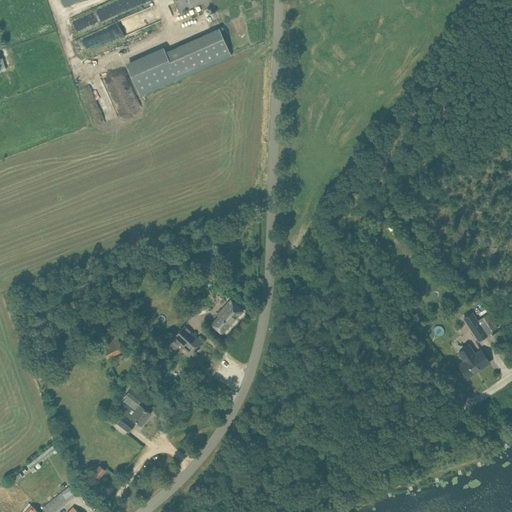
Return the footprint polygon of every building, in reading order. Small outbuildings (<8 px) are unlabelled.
[(83,0),(88,10),(112,0),(83,0)] [(115,0),(121,13),(128,9),(128,8),(134,5),(132,0),(115,0)] [(174,0),(179,13),(181,15),(185,14),(184,11),(207,0),(174,0)] [(83,51),(161,20),(157,8),(78,38),(83,51)] [(92,10),(72,19),(77,29),(97,21),(92,10)] [(219,28),(183,44),(165,52),(178,80),(231,56),(219,28)] [(185,285),(184,283),(194,280),(191,270),(168,277),(173,289),(185,285)] [(243,311),(230,299),(216,314),(218,316),(211,323),(222,333),(243,311)] [(479,340),(487,335),(496,329),(487,314),(477,321),(471,312),(464,317),(470,326),(473,332),(479,340)] [(203,343),(196,336),(184,325),(171,340),(179,347),(181,344),(193,355),(203,343)] [(102,342),(100,343),(108,359),(124,351),(114,331),(100,338),(102,342)] [(459,365),(467,377),(489,362),(481,350),(459,365)] [(131,388),(126,394),(127,395),(123,401),(136,411),(131,417),(132,417),(130,419),(123,414),(117,422),(129,431),(135,423),(134,423),(136,421),(141,425),(142,423),(144,424),(145,422),(145,420),(150,413),(141,405),(140,405),(138,404),(143,397),(131,388)] [(27,465),(30,469),(33,472),(36,470),(33,466),(60,445),(57,441),(27,465)] [(100,465),(93,473),(99,478),(106,470),(100,465)] [(20,473),(13,479),(15,482),(23,476),(20,473)] [(42,507),(46,511),(53,511),(76,494),(69,486),(42,507)]
